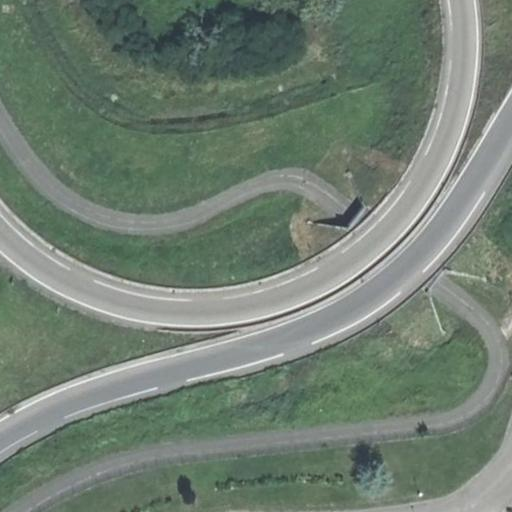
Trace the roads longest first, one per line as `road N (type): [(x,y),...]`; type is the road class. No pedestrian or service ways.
road 1 (trunk): [(463,0),(465,88),(448,141),(424,185),(352,262),(319,284),(276,303),(223,310),(116,300),(60,275),(0,229)]
road 2 (trunk): [(0,437),(61,406),(259,347),(372,298),(414,260),(511,121)]
